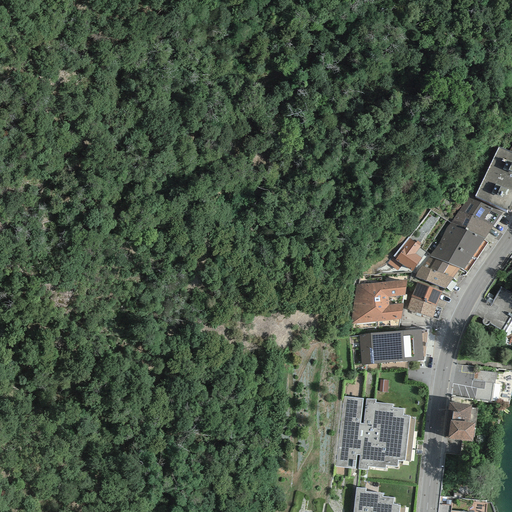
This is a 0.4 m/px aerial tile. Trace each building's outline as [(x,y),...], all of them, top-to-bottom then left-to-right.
[(507,210),(510,211),(511,207),(511,152),(509,151),(498,147),(475,196),(506,211),(507,210)] [(493,226),(502,213),(468,197),(459,211),(493,226)] [(485,239),(493,226),(459,211),(450,223),(485,239)] [(467,272),(488,243),(484,240),(485,239),(450,223),(446,228),(444,234),(437,246),(430,256),(460,268),(461,269),(467,272)] [(421,258),(426,253),(419,248),(420,246),(419,245),(415,243),(409,239),(394,257),(396,258),(395,260),(402,265),(412,271),(422,258),(421,258)] [(423,266),(453,278),(460,268),(430,256),(423,266)] [(397,271),(402,265),(395,260),(396,258),(394,257),(393,257),(387,263),(397,271)] [(415,277),(445,289),(453,278),(423,266),(422,266),(417,272),(415,277)] [(407,280),(357,284),(351,324),(400,320),(403,304),(402,304),(403,296),(405,295),(407,280)] [(436,306),(442,292),(417,282),(411,297),(436,306)] [(486,325),(487,325),(489,323),(503,331),(511,315),(511,293),(501,287),(482,319),(482,322),(483,324),(484,325),(486,325)] [(407,309),(432,318),(436,306),(411,297),(407,309)] [(359,335),(361,365),(423,361),(421,329),(359,335)] [(387,393),(389,381),(380,380),(379,392),(387,393)] [(342,396),(335,466),(367,470),(368,466),(385,468),(385,465),(397,466),(397,460),(402,461),(402,460),(405,460),(409,416),(407,416),(407,415),(403,415),(404,409),(392,408),(393,405),(376,403),(376,400),(342,396)] [(448,439),(473,442),(474,423),(469,422),(471,405),(449,402),(448,411),(453,412),(452,420),(450,420),(448,439)] [(409,416),(405,460),(410,461),(415,417),(409,416)] [(356,488),(353,511),(398,511),(400,505),(397,505),(398,504),(394,503),(395,497),(383,496),(384,493),(365,491),(366,489),(356,488)]
